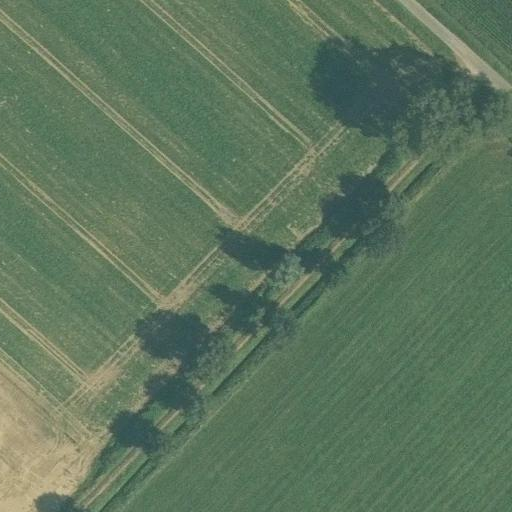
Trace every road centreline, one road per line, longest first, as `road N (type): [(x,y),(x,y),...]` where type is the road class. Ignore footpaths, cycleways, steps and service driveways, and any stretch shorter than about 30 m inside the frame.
road 1 (track): [(495,74),(84,511)]
road 2 (unclassified): [(511,89),(411,0)]
